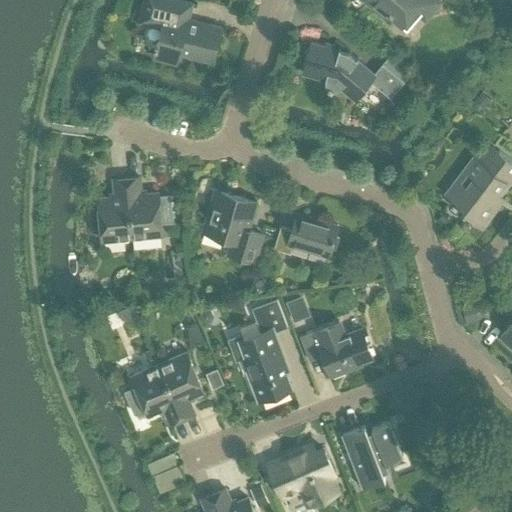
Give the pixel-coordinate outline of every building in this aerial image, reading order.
[(188,20),(193,5),(174,0),(145,0),(139,23),(162,29),(156,55),(159,60),(174,64),(178,61),(180,55),(213,64),(222,29),(188,20)] [(426,21),(441,3),(437,0),(363,0),(383,16),(385,13),(407,31),(420,16),(426,21)] [(374,75),(348,53),(311,42),(302,74),(326,80),(326,85),(327,88),(330,91),(333,92),(337,91),(339,90),(341,88),(356,101),(371,83),(390,99),(404,82),(383,64),(374,75)] [(477,160),(449,196),(460,204),(459,205),(465,210),(463,213),(469,218),(467,220),(471,223),(473,220),(480,226),(494,208),(493,207),(501,196),(498,195),(511,176),(511,161),(499,152),(489,144),(477,160)] [(159,193),(142,195),(141,178),(128,180),(133,239),(163,236),(162,224),(174,223),(171,196),(159,197),(159,193)] [(104,242),(133,239),(128,180),(114,181),(116,197),(100,199),(104,242)] [(249,231),(257,203),(216,191),(203,233),(233,241),(229,255),(255,263),(263,236),(249,231)] [(329,257),(338,227),(296,215),(292,231),(281,227),(274,250),(291,255),(293,247),(329,257)] [(303,295),(286,302),(294,322),(310,315),(303,295)] [(276,333),(289,329),(278,300),(253,309),(262,334),(240,342),(246,358),(243,359),(259,402),(293,389),(287,373),(290,372),(276,333)] [(339,321),(300,337),(309,361),(322,356),(331,377),(349,370),(348,367),(362,362),(373,358),(362,328),(344,334),(339,321)] [(511,325),(501,338),(511,347),(511,325)] [(159,365),(183,420),(196,415),(189,399),(204,393),(186,354),(159,365)] [(172,425),(183,420),(159,365),(132,378),(137,389),(126,394),(135,415),(140,417),(148,413),(149,417),(165,410),(172,425)] [(217,369),(207,373),(213,388),(223,384),(217,369)] [(387,464),(403,458),(389,422),(367,431),(365,427),(342,436),(362,489),(386,480),(383,473),(390,471),(387,464)] [(284,467),(271,472),(283,499),(298,492),(304,504),(317,498),(337,489),(332,477),(335,476),(323,449),(316,452),(312,445),(281,459),(284,467)] [(258,507),(269,502),(261,484),(250,489),(258,507)] [(214,496),(221,511),(254,511),(248,499),(233,505),(227,490),(214,496)] [(221,511),(214,496),(202,501),(207,511),(221,511)]
